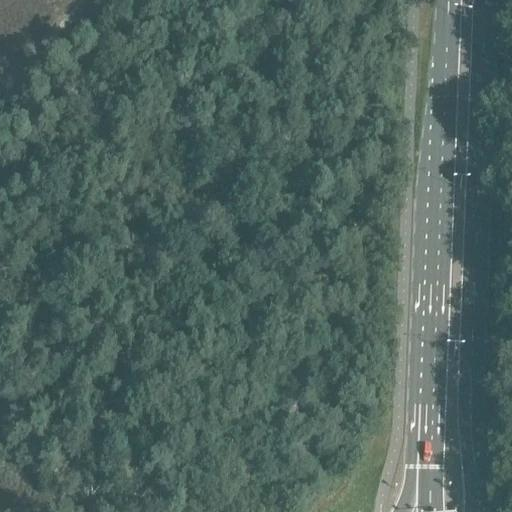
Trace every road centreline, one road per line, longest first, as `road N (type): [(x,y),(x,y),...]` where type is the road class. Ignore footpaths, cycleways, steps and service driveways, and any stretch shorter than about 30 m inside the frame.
road 1 (primary): [(477,511),(470,440),(485,0)]
road 2 (primary): [(445,0),(427,404),(430,511)]
